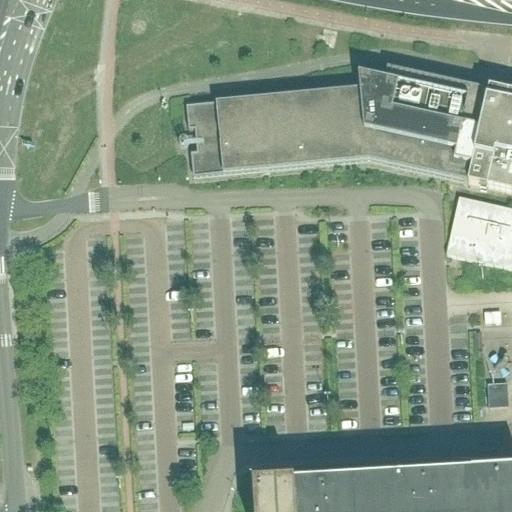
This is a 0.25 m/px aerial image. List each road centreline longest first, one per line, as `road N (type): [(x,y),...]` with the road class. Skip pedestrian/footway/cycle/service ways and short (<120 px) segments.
road 1 (tertiary): [(15,511),(0,324)]
road 2 (secondary): [(390,0),(511,16)]
